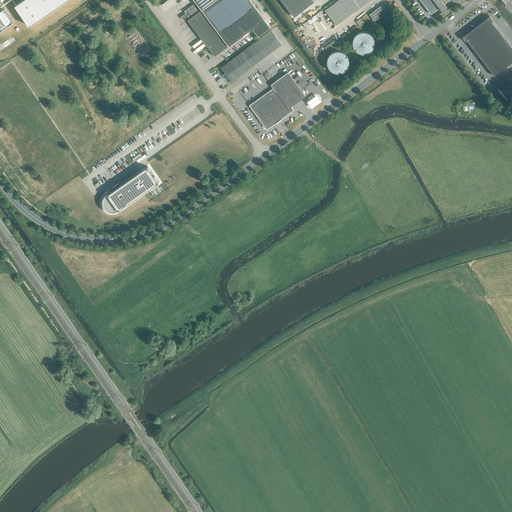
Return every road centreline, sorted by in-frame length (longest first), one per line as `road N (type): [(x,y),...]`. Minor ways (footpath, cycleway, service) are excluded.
road 1 (secondary): [(264,156),(169,222),(118,239),(52,228),(0,181)]
road 2 (secondary): [(264,156),(427,37)]
road 3 (unclassified): [(264,156),(147,0)]
